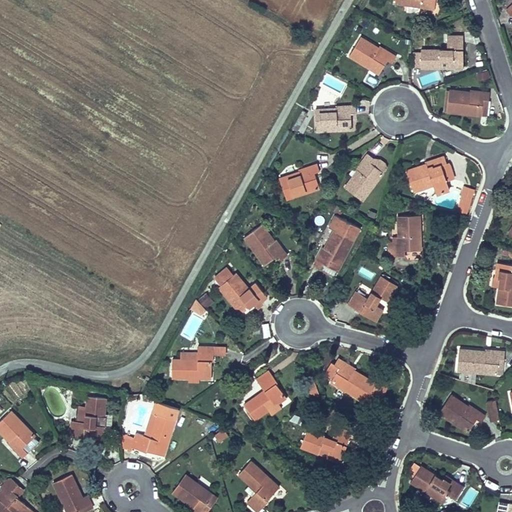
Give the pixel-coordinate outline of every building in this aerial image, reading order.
[(399,0),(398,9),(434,15),(436,0),(399,0)] [(451,35),(451,48),(421,48),(422,68),(444,67),(444,60),(452,60),(452,67),(467,67),(467,34),(451,35)] [(352,56),(382,72),(389,59),(394,62),(398,54),(378,44),(377,47),(361,38),(352,56)] [(450,90),(447,111),(489,116),(491,100),(490,100),(491,90),(471,87),(470,92),(450,90)] [(318,130),(353,131),(353,111),(358,111),(358,103),(337,102),(337,105),(319,105),(318,130)] [(345,186),(363,199),(384,172),(388,167),(374,156),(367,151),(356,167),(358,169),(345,186)] [(440,161),(444,158),(441,151),(424,159),(424,161),(404,170),(413,190),(433,182),(437,191),(451,185),(447,176),(440,161)] [(451,174),(444,158),(440,161),(447,176),(451,174)] [(280,173),(288,198),(320,186),(315,169),(319,168),(317,161),(280,173)] [(467,213),(475,189),(466,186),(458,210),(467,213)] [(421,248),(419,213),(397,214),(397,234),(395,237),(396,256),(406,256),(406,249),(421,248)] [(334,275),(359,225),(335,214),(328,227),(334,229),(324,248),(322,247),(313,264),(334,275)] [(283,257),(290,250),(277,236),(275,239),(262,222),(246,237),(268,263),(279,252),(283,257)] [(511,303),(511,262),(499,260),(497,275),(501,275),(497,301),(511,303)] [(221,284),(244,310),(256,300),(259,304),(266,299),(253,284),(252,285),(239,269),(221,284)] [(358,306),(379,317),(385,305),(380,302),(384,294),(389,297),(397,283),(381,273),(370,294),(359,288),(351,301),(358,306)] [(205,292),(197,300),(205,309),(213,301),(205,292)] [(430,323),(436,305),(426,297),(418,319),(430,323)] [(190,309),(200,315),(206,310),(205,309),(197,300),(195,298),(190,309)] [(350,320),(358,306),(351,301),(347,299),(339,313),(350,320)] [(263,337),(271,336),(268,322),(261,324),(263,337)] [(209,373),(210,340),(196,339),(195,345),(195,353),(178,353),(170,353),(169,372),(188,372),(188,363),(196,364),(196,373),(209,373)] [(195,353),(195,345),(178,345),(178,353),(195,353)] [(459,367),(499,373),(501,358),(506,359),(508,349),(486,346),(486,349),(463,345),(459,367)] [(277,372),(291,359),(283,350),(269,363),(277,372)] [(374,380),(339,353),(334,360),(330,357),(321,371),(330,377),(342,385),(362,398),(374,380)] [(264,403),(265,404),(277,394),(281,390),(262,364),(250,374),(258,384),(240,401),(251,414),(264,403)] [(342,385),(330,377),(326,383),(337,391),(342,385)] [(308,386),(309,395),(317,394),(316,385),(308,386)] [(67,429),(99,434),(100,417),(91,416),(92,408),(99,409),(102,392),(85,390),(83,400),(81,415),(72,414),(69,414),(67,429)] [(439,407),(470,428),(479,417),(483,419),(488,412),(473,401),(471,404),(451,390),(439,407)] [(280,399),(277,394),(265,404),(268,409),(280,399)] [(81,415),(83,400),(74,398),(72,414),(81,415)] [(500,418),(495,398),(486,401),(491,420),(500,418)] [(165,453),(177,409),(153,402),(150,413),(156,414),(151,434),(137,430),(135,436),(132,435),(128,448),(136,450),(137,447),(151,451),(152,449),(165,453)] [(23,436),(32,423),(8,404),(0,413),(0,425),(8,431),(6,434),(24,448),(29,441),(23,436)] [(350,426),(333,420),(329,432),(303,424),(297,442),(316,449),(319,442),(327,444),(325,450),(340,455),(350,426)] [(219,444),(228,434),(221,428),(212,438),(219,444)] [(278,481),(250,458),(238,473),(255,487),(248,496),(259,505),(278,481)] [(412,476),(445,499),(451,489),(454,490),(462,478),(449,469),(446,473),(425,459),(412,476)] [(218,489),(185,466),(173,483),(193,498),(192,499),(208,511),(212,506),(208,503),(218,489)] [(44,481),(67,511),(87,497),(78,485),(74,486),(61,469),(44,481)] [(0,511),(16,511),(27,500),(14,490),(17,488),(3,477),(0,481),(0,493),(4,497),(0,502),(0,511)] [(487,478),(484,483),(496,489),(499,484),(487,478)] [(326,496),(329,504),(343,499),(340,491),(326,496)]
